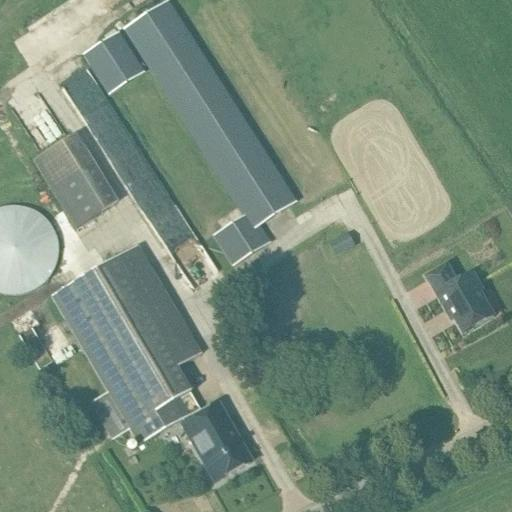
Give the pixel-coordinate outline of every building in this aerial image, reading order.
[(166,2),(122,30),(191,139),(242,218),(212,237),(232,268),(270,243),(259,227),(296,203),(191,41),(166,2)] [(144,75),(118,34),(81,57),(108,98),(144,75)] [(117,204),(75,136),(32,162),(74,230),(117,204)] [(163,186),(142,196),(164,247),(185,237),(163,186)] [(0,292),(52,290),(49,209),(0,210),(0,292)] [(337,258),(355,247),(347,234),(329,245),(337,258)] [(138,246),(51,296),(107,393),(88,404),(111,441),(128,431),(138,448),(199,412),(175,370),(201,355),(138,246)] [(449,309),(464,334),(495,316),(480,291),(483,290),(474,273),(458,282),(448,264),(427,276),(447,311),(449,309)] [(216,406),(181,427),(215,485),(250,465),(216,406)]
